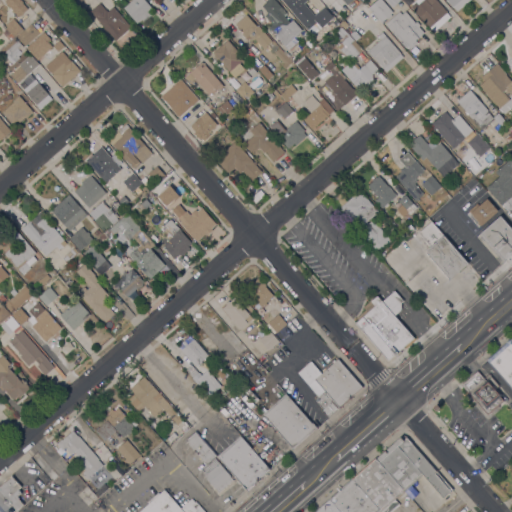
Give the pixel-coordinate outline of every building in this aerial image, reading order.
[(4,1),(5,0),(21,0),(23,2),(22,3),(27,9),(18,17),(4,1)] [(107,0),(131,27),(115,40),(107,31),(106,32),(103,28),(104,28),(90,11),(101,0),(107,0)] [(131,0),(145,0),(153,9),(150,11),(152,14),(143,22),(141,19),(137,23),(123,7),(131,0)] [(274,33),(269,27),(272,24),(265,15),(268,13),(262,6),(268,0),(275,0),(286,13),(284,15),(290,22),(293,19),(302,30),(294,37),(298,41),(288,50),(274,33)] [(306,0),(303,3),(314,15),(324,7),(333,17),(313,35),(308,29),(282,0),(306,0)] [(385,0),(384,1),(393,12),(390,14),(392,15),(387,19),(386,18),(380,23),(368,8),(376,0),(385,0)] [(436,0),(447,12),(444,14),(447,17),(432,31),(410,6),(414,3),(413,2),(415,0),(436,0)] [(470,0),(457,11),(453,7),(452,7),(445,0),(470,0)] [(384,24),(399,11),(401,14),(405,11),(415,22),(416,21),(420,25),(418,27),(424,33),(415,40),(417,43),(410,49),(408,47),(406,48),(384,24)] [(257,25),(272,41),(263,49),(254,39),(252,40),(250,38),(247,40),(241,33),(242,32),(235,24),(246,14),(256,26),(257,25)] [(16,36),(14,38),(6,29),(6,28),(7,27),(5,25),(7,23),(5,21),(9,18),(11,20),(13,18),(24,31),(17,37),(16,36)] [(24,31),(32,24),(39,33),(25,46),(17,37),(24,31)] [(341,42),(344,39),(341,37),(336,31),(341,26),(362,50),(354,57),(353,56),(350,60),(339,48),(343,45),(341,42)] [(14,38),(10,42),(2,32),(6,29),(14,38)] [(360,36),(355,41),(349,34),(355,29),(360,36)] [(402,57),(385,72),(367,51),(381,39),(376,34),(380,30),(401,53),(400,54),(402,57)] [(44,32),(50,39),(48,41),(52,47),(37,60),(26,47),(44,32)] [(315,44),(310,48),(305,42),(310,38),(315,44)] [(217,58),(216,59),(213,56),(214,55),(212,52),(228,39),(242,57),(241,58),(243,60),(239,63),(244,69),(239,73),(240,75),(236,78),(235,77),(234,78),(217,58)] [(16,41),(25,50),(18,56),(19,58),(13,64),(7,57),(5,58),(3,56),(4,55),(3,53),(16,41)] [(274,52),(278,48),(291,62),(287,65),(288,66),(285,69),(281,65),(283,63),(274,52)] [(51,74),(51,73),(45,66),(62,51),(70,60),(71,60),(80,71),(62,87),(51,74)] [(30,56),(36,63),(27,72),(28,73),(17,83),(10,75),(21,66),(20,64),(30,56)] [(297,65),(305,58),(317,72),(330,60),(345,78),(344,79),(356,94),(344,105),(344,104),(336,110),(326,99),(334,93),(317,74),(310,80),(307,77),(297,65)] [(363,65),(369,59),(379,70),(372,76),(374,79),(360,91),(341,70),(348,64),(351,67),(355,63),(359,68),(363,65)] [(223,86),(220,89),(218,87),(209,95),(195,78),(189,83),(184,77),(202,61),(223,86)] [(511,105),(503,114),(483,91),(484,91),(477,82),(485,75),(484,74),(496,63),(506,74),(506,75),(511,82),(511,105)] [(258,69),(264,64),(273,74),(267,80),(258,69)] [(252,67),(256,71),(252,76),(248,71),(252,67)] [(52,99),(40,109),(23,89),(35,78),(52,99)] [(178,117),(160,96),(180,78),(198,99),(178,117)] [(235,90),(244,81),(247,85),(248,84),(250,86),(249,87),(254,92),(244,100),(235,90)] [(285,101),(279,95),(291,84),(296,91),(289,97),(290,98),(285,102),(284,102),(285,101)] [(469,89),(488,110),(487,111),(493,117),(498,113),(507,123),(502,128),(494,119),(482,130),(468,114),(467,115),(465,113),(466,112),(456,101),(469,89)] [(303,119),(310,113),(306,108),(308,107),(304,101),(311,94),(318,102),(322,98),(333,111),(325,118),(325,119),(323,120),(312,129),(303,119)] [(33,112),(26,118),(25,117),(19,122),(18,120),(13,125),(1,112),(13,101),(12,100),(18,95),(33,112)] [(234,108),(224,116),(217,108),(226,100),(234,108)] [(285,102),(292,111),(284,119),(280,114),(278,115),(274,111),(284,102),(285,102)] [(199,117),(205,111),(217,125),(208,133),(210,135),(203,141),(201,138),(199,140),(193,133),(195,132),(190,126),(199,117)] [(453,148),(439,132),(437,134),(429,125),(445,111),(467,136),(453,148)] [(0,118),(11,131),(0,140),(0,118)] [(268,127),(276,119),(285,130),(295,120),(302,128),(303,127),(306,131),(304,133),(306,135),(295,145),(294,143),(288,149),(268,127)] [(284,152),(274,161),(265,151),(264,153),(259,147),(251,153),(243,144),(253,135),(249,130),(259,122),(284,152)] [(152,153),(142,163),(139,160),(138,161),(141,163),(134,169),(126,160),(125,161),(120,155),(121,154),(108,139),(126,124),(152,153)] [(453,168),(452,167),(442,176),(426,157),(422,160),(408,144),(419,134),(432,149),(440,142),(458,163),(453,168)] [(467,142),(476,134),(488,148),(486,150),(487,152),(485,154),(484,152),(479,156),(467,142)] [(251,181),(242,171),(240,173),(234,167),(228,173),(215,158),(235,141),(262,172),(260,173),(273,188),(266,194),(253,179),(251,181)] [(121,169),(105,183),(85,160),(101,146),(121,169)] [(395,177),(401,172),(400,170),(404,166),(398,159),(407,151),(424,170),(415,177),(416,178),(415,179),(417,181),(414,183),(423,194),(415,200),(395,177)] [(511,161),(511,211),(510,209),(508,211),(502,204),(501,205),(486,188),(499,176),(495,172),(510,159),(511,161)] [(469,169),(475,163),(480,169),(474,175),(469,169)] [(156,166),(164,175),(155,183),(147,174),(156,166)] [(132,173),(141,183),(131,192),(122,181),(132,173)] [(89,207),(88,208),(74,191),(82,184),(80,182),(89,174),(106,193),(94,203),(97,205),(102,201),(109,209),(110,208),(114,212),(113,213),(116,217),(118,219),(112,224),(111,223),(103,231),(94,221),(94,220),(88,213),(91,210),(89,207)] [(421,184),(431,175),(441,187),(430,195),(421,184)] [(387,186),(387,185),(396,195),(382,208),(375,200),(378,197),(376,195),(375,197),(374,195),(375,194),(367,185),(372,181),(372,180),(376,177),(378,176),(387,186)] [(163,183),(171,192),(161,200),(154,191),(163,183)] [(330,199),(339,192),(347,201),(354,194),(356,197),(361,192),(379,212),(377,214),(376,213),(366,222),(368,224),(373,220),(391,241),(378,252),(369,242),(368,242),(330,199)] [(87,215),(69,231),(50,210),(68,194),(87,215)] [(417,208),(410,214),(398,200),(405,194),(417,208)] [(124,196),(129,202),(123,207),(118,201),(124,196)] [(140,203),(145,198),(150,204),(144,209),(140,203)] [(481,225),(480,225),(479,226),(477,223),(478,222),(468,210),(477,203),(479,205),(487,198),(498,211),(481,225)] [(216,224),(211,228),(212,230),(207,235),(205,233),(196,241),(176,219),(186,210),(189,214),(195,209),(197,211),(201,207),(216,224)] [(66,243),(59,250),(56,246),(45,256),(21,229),(40,212),(45,217),(44,218),(54,228),(56,226),(62,233),(60,235),(63,239),(63,240),(66,243)] [(126,213),(154,245),(150,248),(165,265),(149,279),(128,255),(140,245),(131,236),(127,240),(119,230),(114,234),(109,229),(126,213)] [(511,228),(511,254),(504,262),(503,261),(501,264),(499,261),(501,259),(479,234),(500,215),(511,228)] [(173,236),(163,225),(170,219),(178,227),(181,230),(180,231),(191,243),(188,246),(190,248),(181,256),(179,254),(174,259),(162,246),(167,241),(173,236)] [(467,264),(449,280),(425,252),(427,251),(426,250),(430,246),(418,233),(430,222),(467,264)] [(82,226),(87,232),(88,231),(90,234),(89,235),(93,239),(79,251),(68,238),(82,226)] [(26,242),(20,247),(10,236),(16,231),(26,242)] [(17,269),(3,253),(13,245),(18,250),(27,242),(36,253),(33,255),(37,260),(29,267),(30,268),(22,274),(17,269)] [(111,266),(100,275),(94,269),(96,267),(83,253),(92,245),(111,266)] [(66,262),(63,258),(66,255),(65,254),(73,247),(77,252),(66,262)] [(76,271),(85,263),(95,275),(94,275),(98,280),(96,281),(109,296),(103,301),(114,314),(104,322),(77,292),(84,287),(86,289),(89,287),(76,271)] [(0,265),(8,275),(0,282),(0,265)] [(121,278),(120,277),(122,275),(123,276),(132,268),(144,282),(136,289),(136,288),(126,296),(117,286),(116,287),(112,283),(117,279),(118,280),(121,278)] [(47,274),(50,277),(41,285),(38,281),(47,274)] [(245,289),(257,278),(262,283),(263,282),(266,285),(264,286),(273,296),(261,307),(245,289)] [(16,309),(11,313),(3,305),(13,296),(9,292),(13,288),(17,292),(25,285),(32,294),(16,309)] [(49,286),(57,296),(46,306),(38,296),(49,286)] [(395,315),(414,337),(387,360),(355,322),(367,312),(365,310),(372,303),(370,301),(377,295),(382,301),(394,290),(403,301),(401,303),(401,310),(395,315)] [(253,318),(240,329),(222,308),(226,305),(225,303),(228,300),(229,301),(234,297),(253,318)] [(90,314),(73,330),(59,315),(77,299),(88,312),(90,314)] [(28,310),(37,302),(44,309),(45,309),(61,327),(45,341),(31,325),(36,321),(36,320),(31,324),(30,323),(24,329),(11,315),(22,305),(29,312),(26,314),(31,320),(34,317),(28,310)] [(0,303),(10,315),(0,323),(0,303)] [(278,313),(287,324),(276,333),(267,323),(278,313)] [(45,374),(37,365),(38,364),(34,360),(28,366),(19,356),(21,355),(9,341),(22,330),(54,367),(45,374)] [(269,330),(279,341),(268,351),(258,339),(269,330)] [(186,338),(189,342),(193,338),(208,355),(195,366),(177,346),(186,338)] [(511,339),(511,340),(511,388),(487,361),(511,339)] [(0,356),(2,355),(9,363),(7,365),(20,380),(22,378),(27,384),(28,383),(30,387),(18,398),(17,396),(13,399),(4,389),(2,390),(0,388),(0,356)] [(362,388),(339,408),(338,406),(327,416),(321,411),(323,409),(315,400),(319,397),(297,372),(310,361),(321,373),(337,359),(362,388)] [(200,375),(201,374),(202,375),(204,373),(211,380),(212,379),(216,384),(219,380),(224,386),(228,383),(225,379),(228,377),(236,386),(222,398),(218,393),(221,390),(218,388),(208,397),(194,381),(195,380),(185,369),(191,364),(200,375)] [(257,370),(261,367),(267,375),(264,378),(257,370)] [(225,375),(220,379),(218,377),(219,376),(217,374),(221,370),(225,375)] [(477,370),(484,378),(488,373),(499,385),(495,388),(501,395),(499,396),(503,400),(487,415),(461,384),(477,370)] [(183,420),(177,425),(173,420),(171,422),(163,413),(165,412),(163,409),(154,417),(144,406),(138,411),(126,398),(133,392),(130,388),(143,376),(147,381),(148,380),(183,420)] [(259,399),(255,403),(239,386),(243,382),(259,399)] [(292,448),(263,415),(285,395),(301,413),(315,428),(292,448)] [(106,417),(110,414),(108,412),(112,408),(114,410),(118,407),(130,421),(133,418),(137,424),(131,430),(132,432),(128,435),(127,433),(122,437),(106,417)] [(106,420),(115,429),(104,440),(95,430),(106,420)] [(103,464),(92,474),(93,475),(88,479),(82,473),(85,470),(79,463),(82,461),(74,452),(71,454),(65,447),(62,450),(60,447),(59,448),(57,446),(58,445),(56,443),(61,439),(61,440),(72,430),(77,436),(78,435),(103,464)] [(216,457),(215,458),(231,476),(230,477),(233,480),(219,492),(216,488),(215,489),(204,475),(206,474),(201,468),(205,464),(185,440),(194,432),(216,457)] [(375,460),(401,436),(404,435),(406,436),(453,490),(443,498),(422,475),(403,491),(375,460)] [(218,457),(240,438),(269,470),(246,490),(218,457)] [(140,455),(130,464),(116,448),(126,439),(140,455)] [(380,511),(351,479),(374,458),(375,460),(403,491),(380,511)] [(0,511),(0,485),(11,476),(21,486),(18,489),(21,492),(17,496),(19,498),(19,499),(23,504),(14,511),(0,511)] [(338,511),(327,499),(351,479),(380,511),(338,511)] [(137,511),(163,490),(179,509),(181,511),(137,511)] [(181,511),(179,509),(191,498),(195,502),(195,501),(204,511),(181,511)] [(312,511),(327,499),(338,511),(312,511)]
